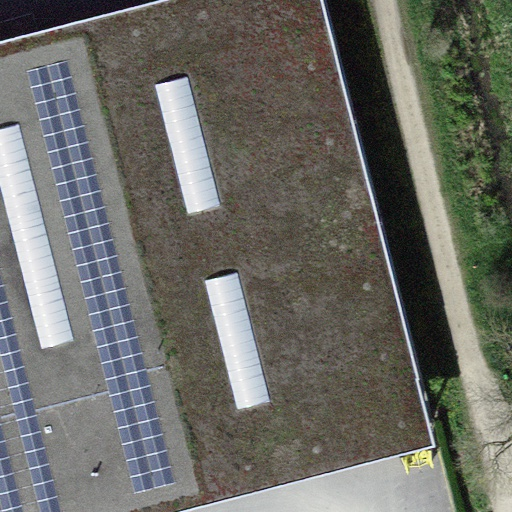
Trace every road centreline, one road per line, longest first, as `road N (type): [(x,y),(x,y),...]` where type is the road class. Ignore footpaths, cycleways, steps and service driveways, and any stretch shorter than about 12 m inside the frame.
road 1 (track): [(499,477),(382,0)]
road 2 (unknown): [(499,477),(347,511)]
